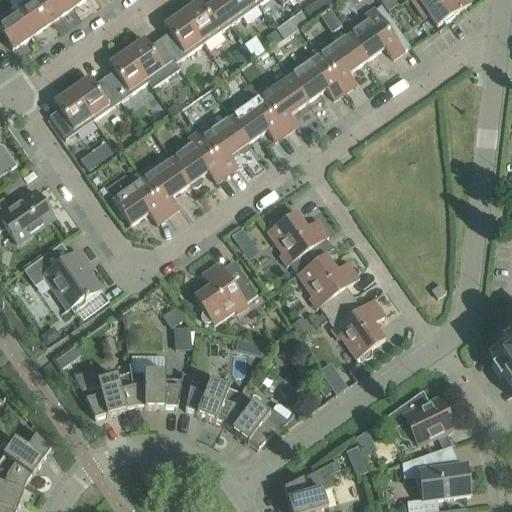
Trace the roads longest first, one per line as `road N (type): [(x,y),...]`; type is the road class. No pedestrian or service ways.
road 1 (residential): [(307,162),(282,170),(138,272),(17,99)]
road 2 (residential): [(237,489),(434,346)]
road 3 (residential): [(498,35),(307,162)]
road 4 (residential): [(434,346),(307,162)]
road 5 (residential): [(59,511),(92,469),(152,448),(184,453),(237,489)]
road 6 (residential): [(507,511),(483,414),(461,372),(434,346)]
road 7 (residential): [(17,99),(157,0)]
road 8 (residential): [(477,217),(494,71)]
road 9 (residential): [(434,346),(463,320),(477,217)]
